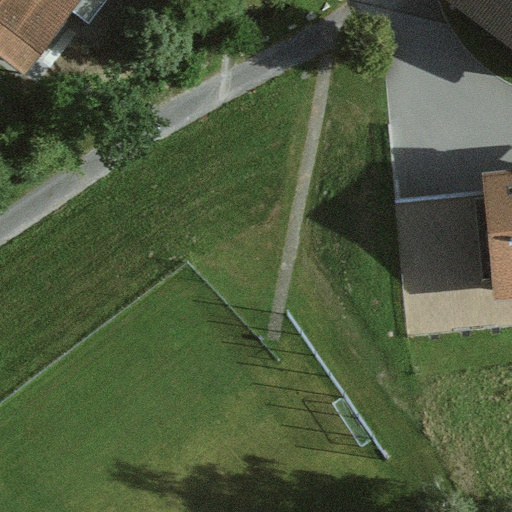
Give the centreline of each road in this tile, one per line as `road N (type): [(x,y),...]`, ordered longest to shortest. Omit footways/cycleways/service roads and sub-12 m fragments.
road 1 (track): [(0,224),(178,102),(298,32),(408,5)]
road 2 (residential): [(407,0),(416,59),(494,126),(511,130)]
